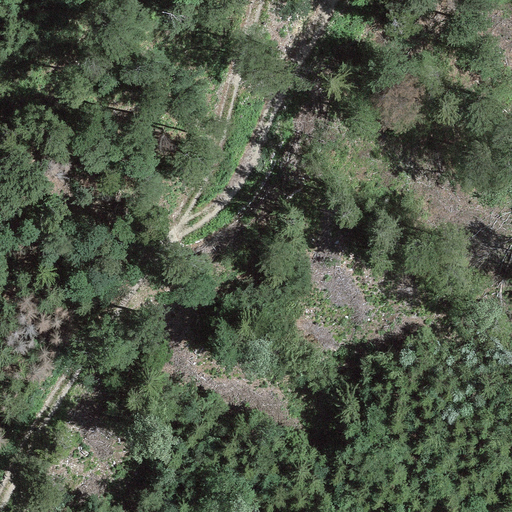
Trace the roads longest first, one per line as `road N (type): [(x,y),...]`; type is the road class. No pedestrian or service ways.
road 1 (track): [(260,0),(211,166),(48,410),(0,509)]
road 2 (track): [(164,242),(204,217),(247,170),(280,88),(332,0)]
